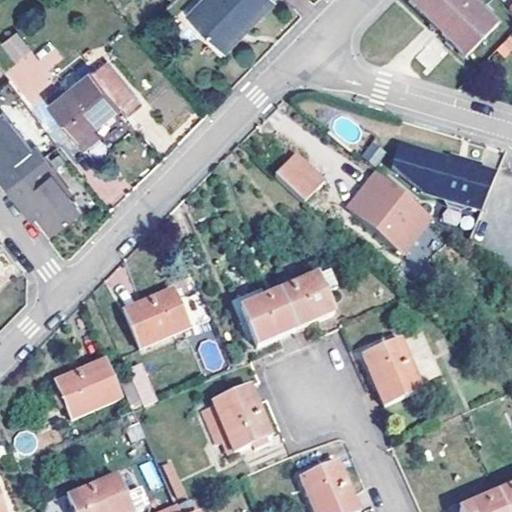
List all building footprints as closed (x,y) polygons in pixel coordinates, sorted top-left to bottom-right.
[(251,19),(255,22),(277,0),(208,0),(193,15),(227,49),(243,34),(240,30),(251,19)] [(470,0),(411,0),(409,2),(437,30),(464,57),(496,25),(470,0)] [(240,30),(243,34),(255,22),(251,19),(240,30)] [(0,44),(15,63),(31,50),(16,32),(0,44)] [(50,43),(37,52),(48,67),(61,58),(50,43)] [(65,120),(77,134),(82,140),(123,106),(96,72),(54,107),(65,120)] [(11,191),(49,160),(39,147),(35,151),(18,130),(6,114),(0,118),(0,162),(8,173),(1,178),(11,191)] [(72,138),(77,134),(65,120),(60,124),(72,138)] [(35,151),(39,147),(23,126),(18,130),(35,151)] [(385,166),(473,194),(484,161),(396,132),(385,166)] [(363,158),(377,165),(385,150),(371,143),(363,158)] [(275,178),(305,205),(325,183),(295,156),(275,178)] [(27,198),(42,217),(56,236),(83,215),(71,199),(54,177),(59,173),(49,160),(11,191),(21,204),(27,198)] [(54,177),(71,199),(76,195),(59,173),(54,177)] [(379,175),(366,191),(372,196),(356,215),(406,257),(435,221),(379,175)] [(350,211),(356,215),(372,196),(366,191),(350,211)] [(34,222),(42,217),(27,198),(21,204),(34,222)] [(279,296),(296,334),(335,317),(325,296),(339,290),(332,273),(279,296)] [(139,351),(189,329),(177,303),(172,292),(122,314),(139,351)] [(238,329),(246,325),(241,313),(264,303),(258,292),(228,305),(238,329)] [(189,329),(210,320),(198,293),(177,303),(189,329)] [(257,351),(296,334),(279,296),(264,303),(241,313),(246,325),(257,351)] [(402,341),(364,357),(385,407),(423,391),(402,341)] [(128,367),(140,407),(156,402),(144,362),(128,367)] [(63,413),(64,412),(70,423),(121,400),(105,364),(54,385),(59,397),(53,400),(56,405),(52,408),(53,410),(52,411),(55,415),(62,412),(63,413)] [(212,407),(233,456),(271,439),(250,390),(212,407)] [(227,458),(233,456),(212,407),(200,413),(214,447),(221,444),(227,458)] [(171,463),(163,467),(178,502),(186,498),(171,463)] [(359,511),(338,464),(301,481),(314,511),(359,511)] [(68,499),(72,511),(132,511),(118,478),(68,499)] [(511,511),(511,490),(497,497),(504,511),(511,511)] [(504,511),(497,497),(460,511),(504,511)]
